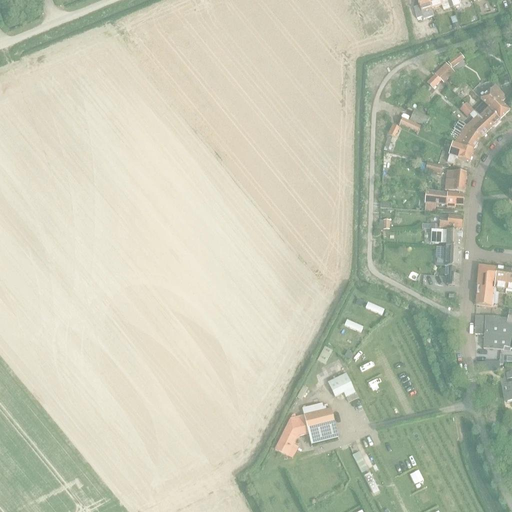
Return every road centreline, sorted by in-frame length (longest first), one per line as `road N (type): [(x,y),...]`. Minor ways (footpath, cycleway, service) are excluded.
road 1 (track): [(465,317),(370,264),(375,101),(393,69),(511,26)]
road 2 (residential): [(470,254),(478,174),(511,133)]
road 3 (unclassified): [(511,505),(496,478),(469,381)]
